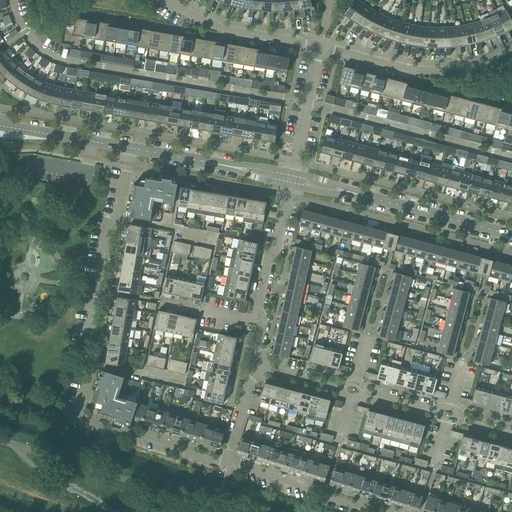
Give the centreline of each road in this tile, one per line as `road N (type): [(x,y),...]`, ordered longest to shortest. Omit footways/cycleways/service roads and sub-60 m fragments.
road 1 (residential): [(227,464),(78,422),(94,367),(86,354),(106,227),(118,219),(126,163)]
road 2 (residential): [(307,103),(58,60),(32,40),(11,0)]
road 3 (residential): [(511,157),(307,103)]
road 4 (residential): [(320,46),(424,71),(511,56)]
road 5 (residential): [(320,46),(223,28),(168,0)]
road 6 (tertiary): [(511,235),(358,194)]
road 7 (residential): [(377,511),(227,464)]
road 8 (residential): [(263,323),(290,185)]
road 9 (tertiary): [(129,147),(0,125)]
